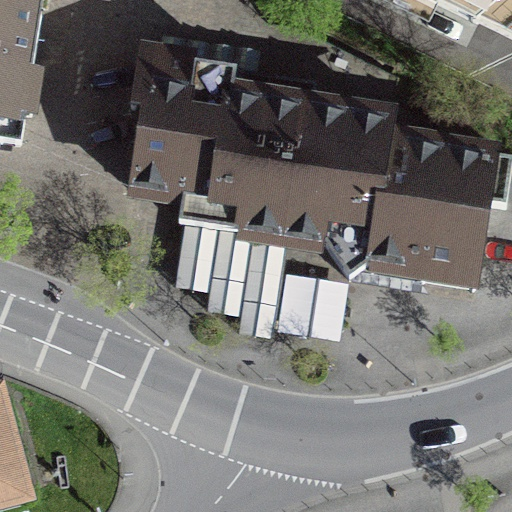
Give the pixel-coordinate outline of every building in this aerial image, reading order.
[(0,0),(0,150),(18,154),(47,0),(0,0)] [(511,0),(428,0),(511,41),(511,0)] [(292,244),(316,111),(309,88),(153,67),(132,199),(182,207),(180,287),(278,292),(292,244)] [(316,111),(292,244),(419,267),(484,279),(511,164),(391,149),(391,125),(316,111)] [(0,508),(24,502),(0,416),(0,508)]
